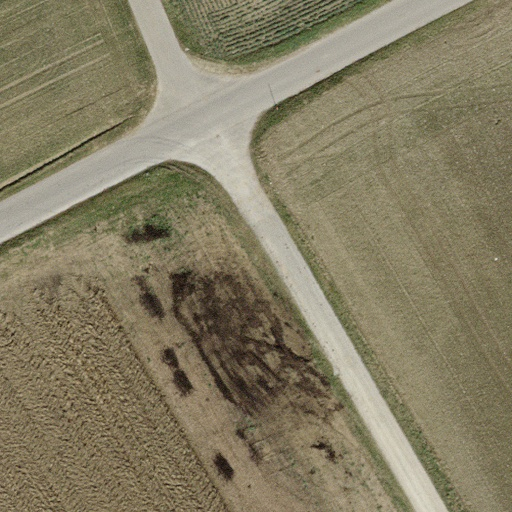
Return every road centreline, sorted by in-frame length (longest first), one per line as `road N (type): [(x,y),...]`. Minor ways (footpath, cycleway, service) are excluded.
road 1 (unclassified): [(424,0),(0,221)]
road 2 (track): [(201,116),(435,511)]
road 3 (track): [(201,116),(149,0)]
